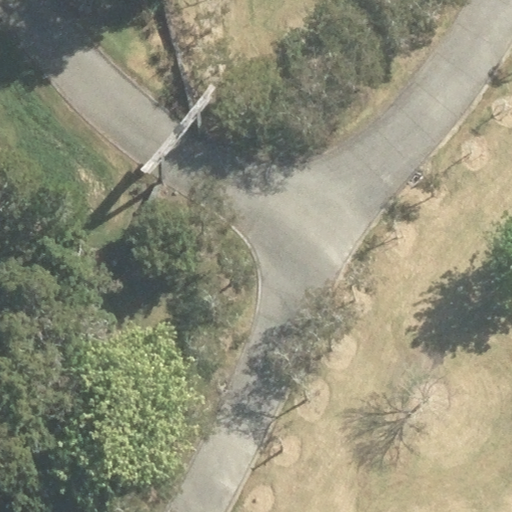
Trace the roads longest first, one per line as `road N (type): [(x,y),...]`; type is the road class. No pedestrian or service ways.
road 1 (unknown): [(0,24),(292,263)]
road 2 (unknown): [(292,263),(391,142),(489,0)]
road 3 (unknown): [(292,263),(182,511)]
